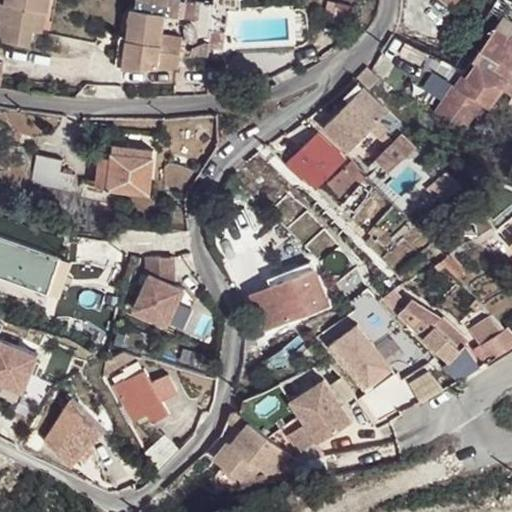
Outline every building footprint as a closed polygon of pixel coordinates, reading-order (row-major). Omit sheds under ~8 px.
[(0,32),(0,42),(29,48),(33,30),(36,11),(48,12),(49,0),(5,0),(5,6),(13,7),(10,27),(1,25),(0,32)] [(169,0),(139,0),(139,8),(135,8),(131,39),(127,66),(181,66),(184,46),(164,43),(165,34),(169,0)] [(417,0),(404,32),(436,47),(453,8),(443,0),(417,0)] [(443,0),(453,8),(460,0),(443,0)] [(0,4),(0,24),(1,25),(10,27),(13,7),(5,6),(0,4)] [(33,30),(44,32),(48,12),(36,11),(33,30)] [(214,17),(192,16),(191,24),(212,26),(214,17)] [(511,30),(503,25),(500,31),(511,38),(511,30)] [(213,26),(214,45),(222,44),(220,27),(213,26)] [(438,114),(468,135),(486,107),(492,112),(505,92),(511,96),(511,38),(500,31),(484,54),(485,55),(462,89),(457,86),(438,114)] [(184,46),(185,37),(165,34),(164,43),(184,46)] [(131,39),(119,38),(116,65),(127,66),(131,39)] [(215,54),(194,54),(194,65),(215,65),(215,54)] [(351,103),(326,128),(351,152),(377,127),(386,135),(399,122),(391,112),(363,84),(347,99),(351,103)] [(399,122),(386,135),(393,142),(406,130),(399,122)] [(377,127),(351,152),(359,160),(386,135),(377,127)] [(288,165),(302,180),(306,177),(333,150),(318,135),(288,165)] [(407,137),(395,149),(401,154),(384,171),(389,176),(406,160),(418,148),(407,137)] [(106,145),(102,183),(108,184),(108,189),(154,193),(158,149),(106,145)] [(333,150),(306,177),(317,189),(345,162),(333,150)] [(39,156),(33,185),(73,194),(77,176),(62,173),(65,161),(39,156)] [(351,161),(325,187),(346,208),(344,211),(352,218),(374,192),(366,186),(371,180),(351,161)] [(64,255),(0,233),(0,275),(52,293),(64,255)] [(64,255),(52,293),(63,296),(75,259),(64,255)] [(316,270),(314,263),(271,280),(273,287),(316,270)] [(331,308),(316,270),(273,287),(274,289),(289,324),(331,308)] [(132,324),(167,334),(179,294),(144,284),(132,324)] [(289,324),(274,289),(256,295),(270,331),(289,324)] [(179,294),(170,325),(198,320),(194,293),(180,292),(179,294)] [(330,345),(357,383),(372,373),(387,362),(350,312),(333,325),(342,336),(330,345)] [(85,320),(77,334),(103,350),(111,334),(85,320)] [(427,341),(454,367),(466,355),(451,341),(459,333),(447,320),(427,341)] [(487,367),(511,351),(511,333),(500,320),(478,336),(485,346),(477,351),(487,367)] [(289,324),(270,331),(272,335),(291,329),(289,324)] [(249,340),(260,337),(261,328),(250,327),(249,340)] [(0,336),(0,380),(25,390),(40,353),(0,336)] [(259,348),(260,337),(249,340),(248,347),(259,348)] [(124,350),(106,361),(103,376),(138,355),(124,350)] [(120,385),(117,386),(138,422),(152,414),(156,421),(171,412),(164,400),(180,392),(169,374),(154,382),(146,370),(145,371),(140,362),(127,370),(128,372),(117,380),(120,385)] [(419,400),(442,390),(432,368),(410,378),(419,400)] [(328,385),(295,408),(306,423),(338,399),(328,385)] [(69,396),(43,439),(73,465),(105,429),(69,396)] [(357,424),(338,399),(306,423),(324,448),(357,424)] [(236,444),(219,460),(242,479),(243,479),(257,477),(257,475),(263,469),(271,475),(282,473),(295,456),(294,455),(269,434),(254,422),(233,442),(236,444)] [(161,473),(182,451),(169,434),(150,453),(161,473)] [(257,477),(243,479),(245,489),(259,485),(257,475),(257,477)]
